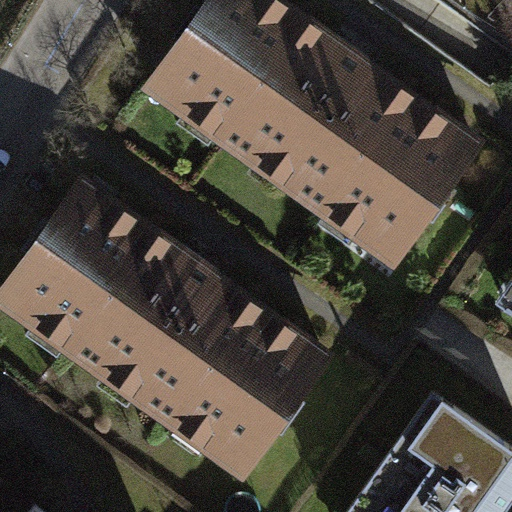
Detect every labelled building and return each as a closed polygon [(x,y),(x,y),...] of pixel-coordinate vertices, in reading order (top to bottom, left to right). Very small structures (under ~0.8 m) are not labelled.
[(288,0),(202,0),(144,81),(394,268),(481,138),(288,0)] [(81,171),(0,287),(0,302),(240,469),(329,342),(81,171)] [(511,277),(494,303),(511,315),(511,277)] [(501,511),(511,497),(511,443),(443,394),(350,511),(501,511)] [(53,511),(42,503),(33,511),(53,511)]
